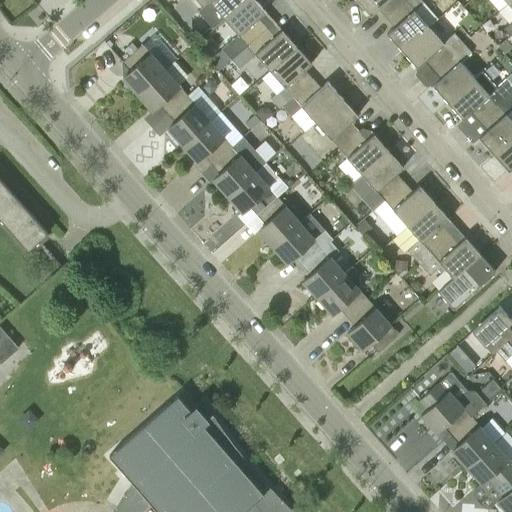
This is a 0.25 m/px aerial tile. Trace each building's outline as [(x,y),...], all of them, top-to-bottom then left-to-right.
[(197,0),(203,6),(209,1),(224,18),(244,0),(197,0)] [(231,59),(267,26),(259,17),(266,11),(256,0),(244,0),(224,18),(239,35),(223,49),(231,59)] [(358,0),(371,15),(378,9),(386,18),(406,0),(358,0)] [(424,2),(422,0),(406,0),(386,18),(394,27),(387,33),(402,50),(429,26),(415,10),(424,2)] [(502,8),(508,3),(510,0),(501,0),(498,4),(502,8)] [(270,70),(297,46),(282,29),(275,35),(267,26),(231,59),(239,68),(255,53),(270,70)] [(429,26),(402,50),(417,67),(424,61),(432,70),(463,42),(455,33),(444,43),(429,26)] [(463,42),(432,70),(440,79),(433,85),(448,102),(475,78),(460,61),(471,51),(463,42)] [(138,93),(165,69),(143,43),(122,62),(130,71),(123,77),(138,93)] [(293,96),(313,78),(305,69),(312,63),(297,46),(270,70),(293,96)] [(165,69),(138,93),(152,110),(159,103),(167,113),(188,94),(165,69)] [(316,122),(343,98),(328,81),(321,87),(313,78),(293,96),(316,122)] [(475,78),(448,102),(463,119),(470,112),(478,121),(511,91),(511,84),(508,79),(490,95),(475,78)] [(357,99),(364,93),(355,83),(348,89),(357,99)] [(511,91),(478,121),(486,131),(479,137),(494,154),(511,137),(511,119),(507,114),(511,109),(511,91)] [(188,94),(167,113),(175,122),(168,128),(183,144),(210,120),(188,94)] [(339,148),(359,130),(351,121),(358,115),(343,98),(316,122),(339,148)] [(210,120),(183,144),(197,161),(204,154),(212,164),(233,145),(210,120)] [(362,174),(389,150),(374,133),(367,139),(359,130),(339,148),(362,174)] [(242,137),(233,145),(212,164),(220,173),(213,179),(228,195),(255,171),(265,162),(242,137)] [(511,137),(494,154),(509,171),(511,168),(511,137)] [(365,201),(373,210),(385,200),(405,182),(397,173),(404,167),(389,150),(362,174),(377,191),(365,201)] [(287,178),(295,172),(278,151),(270,157),(287,178)] [(255,171),(228,195),(242,212),(249,205),(257,214),(278,196),(255,171)] [(0,218),(29,250),(48,232),(0,178),(0,218)] [(408,226),(435,202),(420,185),(413,191),(405,182),(385,200),(408,226)] [(278,196),(257,214),(265,224),(258,230),(272,246),(300,222),(278,196)] [(418,263),(451,234),(443,225),(450,219),(435,202),(408,226),(419,239),(407,250),(418,263)] [(310,213),(300,222),(272,246),(287,262),(294,256),(302,265),(330,241),(333,239),(310,213)] [(339,229),(347,222),(341,215),(333,223),(339,229)] [(364,218),(356,226),(364,234),(372,227),(364,218)] [(466,268),(481,254),(466,237),(459,243),(451,234),(418,263),(430,276),(438,268),(442,272),(446,269),(453,277),(454,278),(466,267),(466,268)] [(330,241),(302,265),(310,274),(303,281),(317,297),(345,272),(331,256),(338,250),(330,241)] [(481,254),(466,268),(466,267),(454,278),(453,277),(438,290),(454,308),(496,271),(481,254)] [(406,260),(395,260),(395,269),(407,269),(406,260)] [(345,272),(317,297),(332,313),(339,307),(347,316),(368,298),(345,272)] [(368,298),(347,316),(355,325),(348,332),(363,348),(370,342),(391,324),(368,298)] [(496,351),(511,336),(511,330),(508,326),(511,321),(511,319),(499,305),(498,306),(499,307),(472,331),(492,354),(496,351)] [(391,324),(370,342),(378,352),(399,333),(391,324)] [(0,326),(0,362),(1,363),(19,347),(0,326)] [(511,336),(496,351),(504,360),(511,353),(511,336)] [(470,358),(460,366),(467,373),(476,365),(470,358)] [(482,388),(489,397),(500,387),(493,379),(482,388)] [(451,434),(472,416),(486,403),(475,390),(467,390),(457,399),(449,390),(448,391),(439,382),(420,399),(428,408),(421,415),(436,431),(443,425),(451,434)] [(295,511),(288,505),(269,486),(256,471),(245,459),(235,446),(224,431),(214,417),(204,402),(203,398),(195,405),(190,410),(177,396),(109,455),(123,472),(132,482),(113,511),(295,511)] [(467,466),(494,441),(472,416),(451,434),(459,443),(452,450),(467,466)] [(496,485),(511,471),(511,461),(494,441),(467,466),(481,482),(488,476),(496,485)] [(507,511),(511,511),(511,471),(496,485),(504,494),(497,500),(507,511)]
